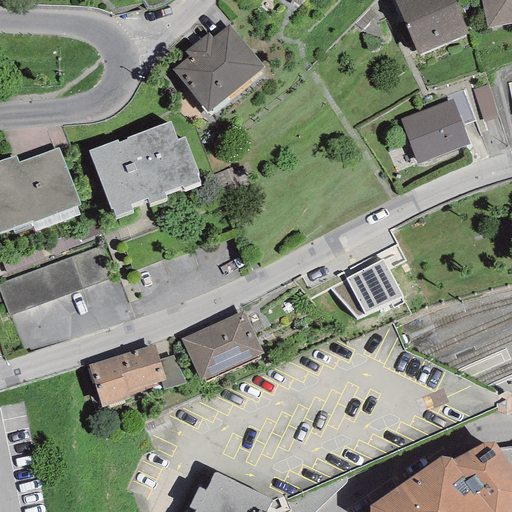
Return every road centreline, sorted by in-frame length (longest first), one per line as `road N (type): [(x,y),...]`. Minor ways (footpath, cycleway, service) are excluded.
road 1 (tertiary): [(0,379),(198,317),(402,211),(511,167)]
road 2 (residential): [(511,429),(401,472),(343,511)]
road 3 (tertiary): [(117,46),(118,79),(100,106),(0,117)]
road 4 (tertiary): [(0,20),(76,23),(117,46)]
